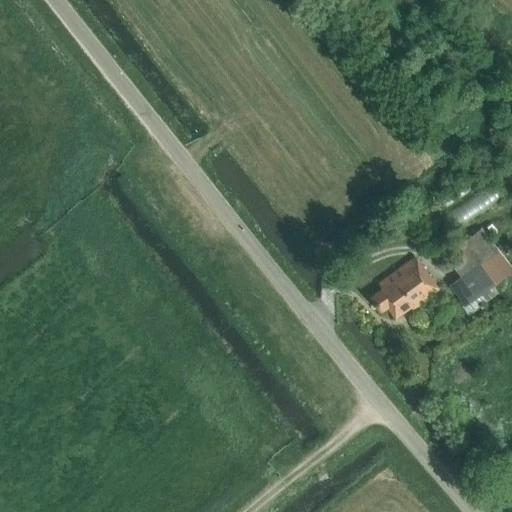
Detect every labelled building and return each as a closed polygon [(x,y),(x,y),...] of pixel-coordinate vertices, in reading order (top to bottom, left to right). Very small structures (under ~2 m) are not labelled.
[(461,226),(507,195),(498,181),(452,212),(461,226)] [(503,255),(484,232),(481,228),(464,242),(463,241),(450,251),(455,257),(449,262),(460,277),(480,261),(486,269),(503,255)] [(412,310),(439,291),(415,258),(378,284),(382,290),(370,298),(381,313),(387,308),(395,319),(410,308),(412,310)] [(464,308),(475,301),(461,279),(451,285),(464,308)] [(422,329),(428,324),(421,314),(414,319),(422,329)]
